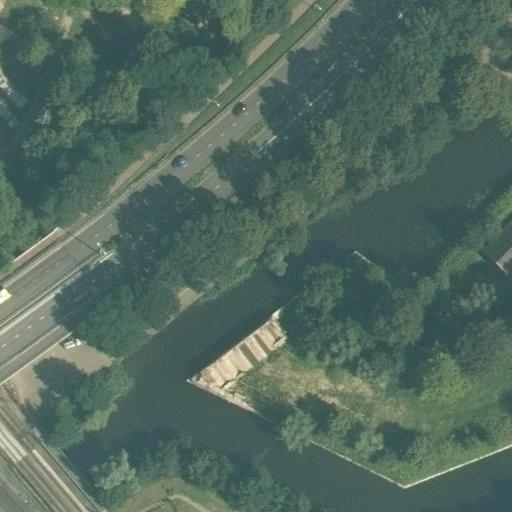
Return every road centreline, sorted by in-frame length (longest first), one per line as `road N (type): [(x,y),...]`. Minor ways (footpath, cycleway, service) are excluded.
road 1 (primary): [(0,348),(259,150),(413,0)]
road 2 (primary): [(364,0),(238,127),(0,304)]
